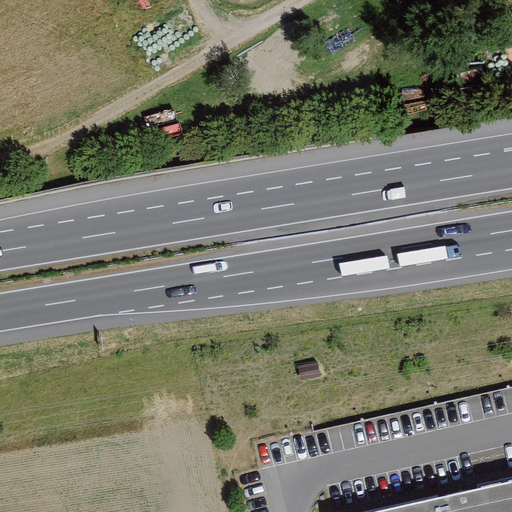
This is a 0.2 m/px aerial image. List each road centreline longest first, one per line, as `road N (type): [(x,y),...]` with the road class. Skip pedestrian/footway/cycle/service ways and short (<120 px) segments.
road 1 (motorway): [(0,312),(511,230)]
road 2 (motorway): [(511,169),(0,251)]
road 3 (track): [(307,0),(46,143),(0,156)]
